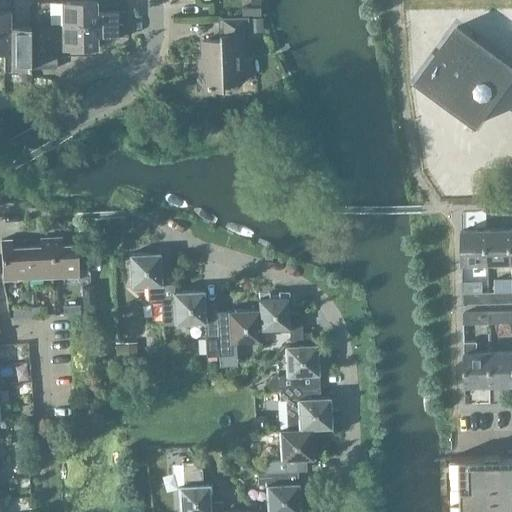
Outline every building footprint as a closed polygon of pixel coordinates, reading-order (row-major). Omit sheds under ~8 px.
[(61,1),(61,25),(126,24),(126,11),(97,12),(96,0),(61,1)] [(0,52),(3,53),(9,53),(9,28),(9,11),(0,11),(0,52)] [(243,55),(242,36),(248,36),(247,33),(247,20),(247,18),(220,19),(220,39),(202,40),(203,67),(198,67),(199,89),(222,88),(222,83),(238,83),(238,55),(243,55)] [(262,19),(247,20),(247,33),(262,33),(262,19)] [(126,36),(126,24),(61,25),(62,48),(98,48),(97,37),(126,36)] [(511,75),(511,66),(456,26),(416,81),(476,124),(511,75)] [(30,28),(9,28),(9,53),(3,53),(3,69),(30,69),(30,28)] [(37,57),(31,57),(31,69),(56,69),(56,56),(37,56),(37,57)] [(511,264),(511,259),(511,230),(486,231),(487,265),(511,264)] [(462,265),(487,265),(486,231),(461,231),(462,265)] [(61,237),(51,238),(53,274),(78,273),(76,243),(62,244),(61,237)] [(41,245),(27,246),(28,276),(53,274),(51,238),(41,238),(41,245)] [(12,246),(11,240),(1,240),(3,277),(28,276),(27,246),(12,246)] [(92,243),(79,244),(80,268),(93,267),(92,243)] [(162,323),(174,323),(173,299),(174,299),(174,292),(173,268),(161,268),(160,252),(128,253),(129,285),(147,285),(148,300),(161,300),(162,323)] [(482,292),(482,282),(463,283),(463,293),(463,305),(489,304),(489,292),(482,292)] [(174,299),(173,299),(174,323),(205,321),(207,351),(218,351),(218,350),(218,337),(217,319),(218,319),(217,299),(205,300),(204,290),(174,292),(174,299)] [(511,291),(489,292),(489,304),(511,303),(511,291)] [(258,309),(259,309),(260,327),(289,326),(291,345),(302,344),(300,312),(289,312),(288,296),(257,297),(258,309)] [(95,308),(94,297),(88,297),(82,304),(82,309),(95,308)] [(63,305),(63,314),(80,313),(79,305),(63,305)] [(45,315),(44,306),(28,307),(28,315),(45,315)] [(13,316),(28,315),(28,307),(13,308),(13,316)] [(231,341),(261,339),(260,327),(259,309),(258,309),(227,311),(228,319),(218,319),(217,319),(218,337),(218,350),(218,351),(218,355),(232,354),(231,341)] [(511,322),(511,311),(488,312),(489,323),(511,322)] [(463,324),(489,323),(488,312),(463,313),(463,324)] [(278,375),(279,387),(311,386),(310,375),(319,374),(317,343),(302,344),(291,345),(285,345),(286,374),(278,375)] [(511,351),(490,353),(491,386),(511,385),(511,351)] [(491,386),(490,353),(465,353),(466,387),(491,386)] [(312,398),(311,386),(279,387),(279,400),(286,400),(287,429),(298,428),(311,429),(331,428),(329,397),(312,398)] [(312,458),(311,429),(298,428),(287,429),(278,429),(279,459),(264,460),(265,472),(265,473),(289,472),(296,471),(296,459),(312,458)] [(511,511),(511,455),(450,457),(451,511),(511,511)] [(202,484),(201,471),(196,462),(181,463),(182,485),(202,484)] [(298,511),(298,483),(289,483),(289,472),(265,473),(265,472),(256,472),(257,486),(265,486),(267,511),(298,511)] [(222,511),(222,510),(222,500),(209,500),(208,483),(202,484),(182,485),(177,485),(177,511),(222,511)]
